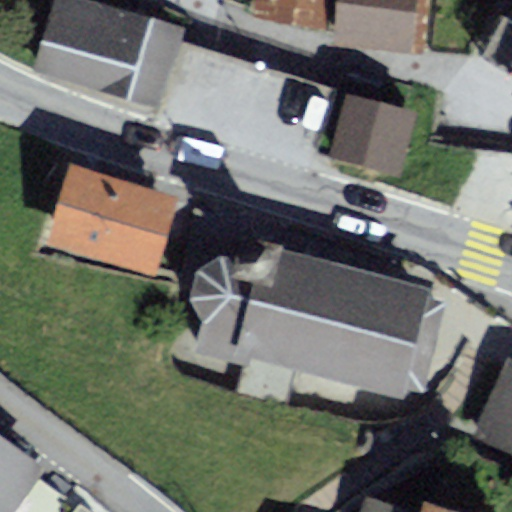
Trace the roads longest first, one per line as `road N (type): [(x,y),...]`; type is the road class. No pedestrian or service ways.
road 1 (secondary): [(0,91),(137,145),(511,267)]
road 2 (residential): [(0,396),(139,511)]
